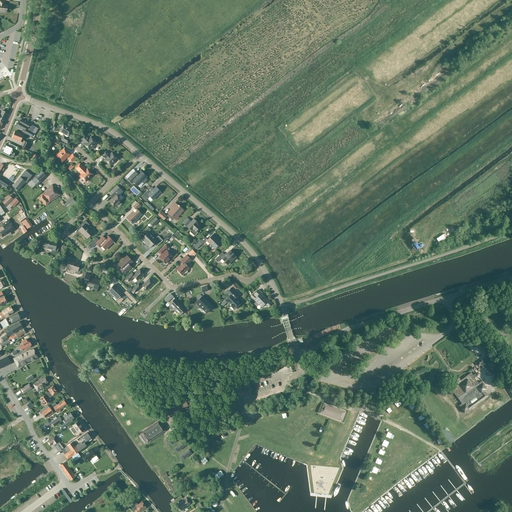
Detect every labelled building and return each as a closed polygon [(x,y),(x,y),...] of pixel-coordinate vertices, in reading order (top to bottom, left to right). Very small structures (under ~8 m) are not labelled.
[(19,122),(16,127),(23,130),(22,131),(32,137),(34,133),(35,134),(38,128),(36,127),(30,124),(21,119),(20,122),(19,122)] [(66,135),(65,136),(64,136),(62,140),(67,143),(69,139),(67,138),(68,136),(72,129),(64,124),(60,131),(66,135)] [(12,139),(20,142),(23,134),(15,131),(12,139)] [(89,150),(96,143),(91,137),(89,139),(85,135),(81,139),(84,143),(84,144),(89,150)] [(29,144),(24,141),(20,147),(26,150),(29,144)] [(5,144),(1,152),(3,153),(11,157),(12,157),(13,157),(14,154),(14,153),(12,152),(13,148),(16,150),(17,147),(9,143),(8,145),(7,145),(5,144)] [(62,162),(67,157),(68,158),(71,162),(76,158),(72,154),(70,156),(69,155),(64,149),(56,156),(62,162)] [(106,151),(104,149),(100,154),(102,155),(105,159),(105,160),(110,165),(117,158),(112,153),(110,155),(106,151)] [(80,164),(79,164),(78,163),(74,167),(82,174),(80,176),(85,182),(92,175),(87,169),(86,170),(80,164)] [(26,171),(13,186),(18,190),(25,182),(26,183),(32,176),(26,171)] [(31,181),(36,186),(46,176),(41,171),(31,181)] [(130,176),(127,174),(125,177),(132,184),(134,182),(137,186),(142,182),(143,183),(146,180),(145,178),(146,177),(140,171),(137,174),(135,171),(130,176)] [(9,185),(2,180),(0,182),(0,184),(5,188),(9,185)] [(139,191),(132,184),(128,188),(135,195),(139,191)] [(38,197),(46,205),(52,200),(52,201),(61,194),(53,185),(45,191),(46,192),(38,197)] [(121,200),(118,197),(123,191),(119,187),(111,195),(114,197),(109,202),(115,207),(116,205),(118,207),(121,204),(120,202),(121,200)] [(145,201),(150,197),(153,200),(161,192),(156,187),(150,193),(148,190),(141,197),(145,201)] [(9,195),(2,202),(6,206),(13,199),(9,195)] [(13,207),(19,202),(15,198),(9,204),(13,207)] [(135,209),(126,218),(132,224),(142,215),(137,210),(140,206),(137,203),(133,207),(135,209)] [(165,213),(171,207),(167,203),(161,209),(165,213)] [(168,213),(176,221),(179,218),(177,216),(183,210),(175,203),(171,207),(173,208),(169,213),(168,213)] [(158,215),(164,221),(167,217),(161,211),(158,215)] [(159,221),(155,217),(149,223),(153,227),(159,221)] [(22,222),(24,225),(27,229),(32,225),(27,218),(22,222)] [(5,229),(0,232),(0,233),(3,237),(6,234),(6,236),(11,235),(11,233),(16,229),(9,219),(2,225),(5,229)] [(188,221),(183,226),(188,230),(189,228),(191,230),(190,232),(194,236),(195,236),(197,233),(197,232),(196,231),(200,227),(197,224),(198,223),(194,219),(190,223),(188,221)] [(78,227),(80,230),(79,231),(86,238),(93,232),(87,226),(89,224),(85,220),(78,227)] [(141,239),(146,243),(153,236),(149,232),(151,230),(148,228),(143,233),(145,235),(141,239)] [(213,235),(207,241),(215,249),(221,243),(213,235)] [(103,236),(96,243),(100,248),(102,246),(105,250),(114,242),(108,236),(105,239),(103,236)] [(155,239),(153,236),(146,243),(150,247),(154,244),(156,246),(163,240),(158,236),(155,239)] [(199,241),(199,242),(201,244),(202,244),(203,243),(204,243),(206,241),(206,240),(207,239),(204,236),(201,238),(199,241)] [(56,241),(45,239),(43,248),(52,250),(51,254),(57,255),(59,245),(56,244),(56,241)] [(161,255),(159,257),(166,264),(171,259),(170,258),(172,256),(166,250),(169,247),(166,244),(158,252),(161,255)] [(229,251),(222,258),(228,264),(235,257),(229,251)] [(120,270),(124,274),(132,268),(129,265),(133,262),(127,256),(119,264),(122,268),(120,270)] [(183,264),(177,270),(182,275),(184,273),(184,274),(186,274),(187,272),(188,271),(187,271),(189,269),(186,265),(191,261),(187,256),(181,261),(183,264)] [(79,262),(70,259),(67,268),(75,270),(75,273),(79,275),(82,266),(79,265),(79,262)] [(129,282),(135,276),(138,279),(143,274),(139,270),(134,275),(132,273),(126,278),(129,282)] [(86,274),(85,275),(84,279),(83,283),(87,284),(86,286),(97,289),(100,281),(89,277),(90,276),(86,274)] [(147,290),(153,284),(148,279),(142,286),(147,290)] [(124,293),(115,284),(108,291),(117,300),(117,301),(118,303),(120,303),(123,299),(122,298),(126,294),(130,299),(131,302),(133,302),(135,304),(138,301),(127,290),(124,293)] [(135,293),(141,287),(138,284),(132,290),(135,293)] [(231,288),(226,293),(229,296),(225,301),(234,310),(241,303),(236,298),(238,295),(231,288)] [(254,300),(254,299),(256,301),(254,304),(257,307),(259,304),(262,307),(265,304),(268,307),(272,303),(268,300),(267,300),(260,294),(261,293),(259,290),(254,295),(253,294),(250,296),(254,300)] [(165,299),(168,302),(166,304),(168,306),(169,305),(179,315),(179,316),(181,314),(180,313),(186,308),(176,298),(175,299),(170,294),(165,299)] [(198,300),(196,302),(200,306),(207,313),(212,307),(202,296),(200,295),(196,298),(198,300)] [(0,320),(1,320),(13,312),(10,307),(0,313),(0,321),(1,321),(0,320)] [(4,320),(7,326),(20,320),(17,313),(7,318),(4,320)] [(1,338),(4,342),(8,339),(7,337),(20,329),(23,328),(19,322),(17,323),(4,330),(7,335),(1,338)] [(8,338),(10,340),(14,338),(15,339),(17,338),(18,338),(21,337),(20,336),(25,333),(23,329),(15,334),(15,333),(8,338)] [(18,354),(18,353),(32,346),(29,341),(27,342),(26,339),(22,341),(23,344),(20,346),(21,348),(16,350),(12,352),(14,356),(18,354)] [(480,341),(475,345),(483,355),(488,352),(480,341)] [(14,359),(18,367),(28,363),(28,361),(31,360),(32,361),(35,359),(35,358),(37,357),(34,350),(31,351),(31,350),(14,359)] [(484,360),(480,363),(483,368),(486,366),(492,374),(494,372),(498,377),(503,373),(490,355),(484,360)] [(7,356),(2,359),(5,366),(11,363),(7,356)] [(452,391),(449,393),(452,396),(454,394),(462,404),(459,406),(465,414),(488,396),(484,391),(487,389),(481,382),(479,383),(471,373),(461,381),(459,378),(454,382),(455,385),(450,388),(452,391)] [(41,379),(33,384),(37,392),(46,386),(45,384),(48,383),(45,378),(42,380),(41,379)] [(29,384),(20,389),(23,394),(32,388),(29,384)] [(45,395),(40,398),(45,405),(50,402),(48,399),(58,392),(53,386),(48,390),(49,392),(45,395)] [(166,408),(170,416),(176,413),(176,414),(185,410),(184,410),(190,407),(187,399),(166,408)] [(64,401),(57,405),(55,403),(52,405),(54,408),(57,413),(60,411),(60,410),(67,405),(64,401)] [(345,413),(324,405),(321,412),(327,415),(327,416),(336,419),(336,418),(342,420),(345,413)] [(397,408),(401,415),(405,412),(401,405),(397,408)] [(49,407),(41,413),(45,419),(53,413),(49,407)] [(230,417),(239,414),(236,407),(228,410),(230,417)] [(261,409),(253,412),(255,417),(263,414),(261,409)] [(59,417),(51,423),(54,427),(62,421),(64,423),(64,424),(66,426),(73,421),(72,420),(74,418),(70,413),(67,415),(66,414),(60,418),(59,417)] [(415,419),(419,424),(425,419),(421,414),(415,419)] [(74,428),(72,429),(75,433),(76,432),(78,434),(85,430),(78,421),(72,426),(74,428)] [(147,442),(164,431),(161,425),(158,422),(141,433),(147,442)] [(63,449),(61,451),(64,455),(68,459),(73,456),(77,453),(79,451),(80,452),(87,447),(85,444),(91,439),(87,433),(80,438),(82,441),(75,446),(73,443),(72,442),(67,446),(63,449)] [(177,435),(170,440),(173,444),(180,439),(177,435)] [(55,437),(47,442),(50,447),(53,444),(55,447),(59,444),(55,437)] [(182,442),(176,447),(179,451),(185,446),(182,442)] [(209,443),(205,447),(210,452),(214,448),(209,443)] [(96,455),(95,454),(100,450),(97,446),(92,450),(91,449),(81,456),(86,462),(96,455)] [(188,450),(182,455),(185,459),(192,454),(188,450)] [(65,462),(60,466),(67,476),(72,472),(65,462)] [(75,477),(72,472),(67,476),(71,481),(75,477)] [(181,503),(177,506),(180,511),(189,505),(190,504),(185,498),(180,501),(181,502),(181,503)] [(123,511),(129,507),(126,502),(120,506),(123,511)] [(137,509),(134,511),(135,511),(139,511),(146,508),(142,502),(135,506),(137,509)]
